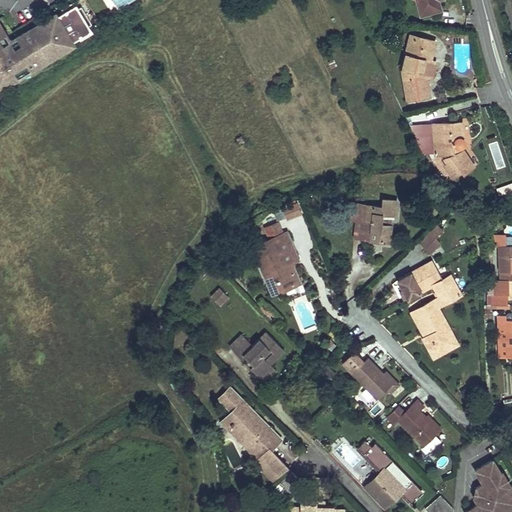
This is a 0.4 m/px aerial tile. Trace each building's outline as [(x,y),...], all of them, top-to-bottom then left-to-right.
[(113,0),(119,8),(131,0),(113,0)] [(414,0),(416,4),(418,14),(438,9),(435,0),(414,0)] [(0,85),(77,47),(74,41),(92,32),(76,2),(8,36),(0,21),(0,85)] [(429,60),(435,41),(413,36),(410,50),(406,49),(401,71),(405,93),(415,91),(417,97),(428,94),(426,77),(432,76),(434,61),(429,60)] [(460,122),(432,123),(433,127),(432,148),(434,154),(444,154),(446,156),(445,157),(447,163),(445,164),(452,175),(461,171),(463,173),(473,166),(463,150),(461,151),(461,147),(463,145),(464,141),(463,137),(459,135),(461,134),(460,122)] [(433,127),(423,127),(424,149),(432,148),(433,127)] [(499,194),(511,190),(511,182),(497,187),(499,194)] [(381,206),(351,203),(349,220),(355,221),(371,223),(369,240),(388,242),(391,225),(387,223),(387,218),(392,218),(394,219),(395,200),(382,198),(381,206)] [(371,223),(355,221),(353,238),(369,240),(371,223)] [(443,229),(437,222),(420,240),(431,251),(441,242),(435,236),(443,229)] [(260,244),(253,247),(257,257),(260,255),(270,280),(267,281),(272,292),(276,290),(276,292),(285,288),(285,287),(294,284),(294,282),(299,280),(292,262),(294,261),(294,259),(294,255),(289,254),(292,248),(286,232),(268,240),(265,240),(262,241),(260,244)] [(511,244),(497,245),(497,271),(508,271),(508,280),(511,279),(511,244)] [(260,255),(257,257),(267,281),(270,280),(260,255)] [(432,260),(397,280),(407,298),(433,285),(439,297),(443,304),(460,294),(450,275),(442,279),(432,260)] [(226,297),(219,289),(210,298),(217,306),(226,297)] [(228,298),(226,297),(217,306),(219,307),(228,298)] [(439,297),(433,300),(436,307),(443,304),(439,297)] [(433,300),(414,310),(427,335),(424,337),(422,338),(430,352),(447,343),(443,336),(450,332),(436,307),(433,300)] [(414,310),(410,312),(424,337),(427,335),(414,310)] [(447,343),(430,352),(433,357),(457,344),(450,332),(443,336),(447,343)] [(239,334),(227,347),(240,360),(242,358),(248,363),(252,367),(250,369),(260,379),(273,366),(271,364),(268,361),(274,355),(273,354),(280,347),(267,333),(253,347),(239,334)] [(285,352),(280,347),(273,354),(274,355),(268,361),(271,364),(285,352)] [(367,358),(353,372),(377,398),(392,384),(367,358)] [(278,371),(273,366),(260,379),(250,369),(252,367),(248,363),(244,366),(257,380),(262,385),(278,371)] [(244,438),(264,458),(256,466),(271,482),(285,470),(284,470),(284,469),(284,468),(284,467),(269,453),(279,442),(256,427),(259,421),(228,390),(216,401),(227,414),(231,431),(239,442),(244,438)] [(397,420),(422,446),(438,431),(425,418),(418,411),(424,406),(418,400),(397,420)] [(231,431),(227,414),(218,423),(237,445),(239,442),(231,431)] [(425,418),(438,431),(440,429),(427,416),(425,418)] [(279,442),(259,421),(256,427),(279,442)] [(264,458),(244,438),(239,442),(237,445),(256,466),(264,458)] [(416,511),(428,502),(416,490),(409,497),(390,477),(397,470),(380,453),(376,457),(370,450),(366,454),(372,460),(370,462),(387,479),(385,481),(370,495),(386,511),(394,511),(404,504),(405,502),(414,511),(415,511),(416,511)] [(372,460),(366,454),(362,458),(385,481),(387,479),(370,462),(372,460)] [(505,487),(497,475),(500,474),(500,473),(491,459),(474,470),(482,483),(474,488),(478,493),(472,496),(477,504),(463,511),(496,511),(498,511),(499,511),(502,511),(505,510),(507,503),(500,502),(502,495),(508,497),(510,490),(508,486),(507,486),(505,487)] [(510,485),(503,472),(500,473),(500,474),(497,475),(505,487),(507,486),(508,486),(510,485)] [(511,505),(511,493),(510,490),(508,497),(502,495),(500,502),(507,503),(505,510),(511,505)] [(283,510),(282,511),(326,511),(327,511),(320,511),(310,511),(310,503),(310,497),(297,496),(296,510),(283,510)] [(413,511),(414,511),(405,502),(404,504),(411,511),(413,511)] [(310,511),(320,511),(320,504),(310,503),(310,511)]
